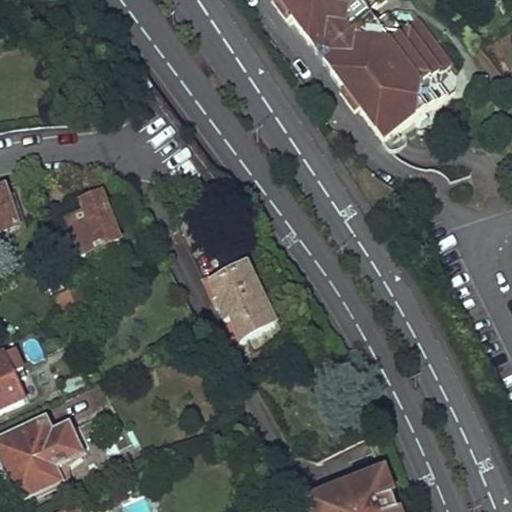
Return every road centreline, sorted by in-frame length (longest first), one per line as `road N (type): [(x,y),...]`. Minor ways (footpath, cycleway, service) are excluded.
road 1 (secondary): [(127,0),(328,277),(384,371),(445,511)]
road 2 (secondary): [(494,511),(401,311),(191,0)]
road 3 (residential): [(0,160),(162,147)]
